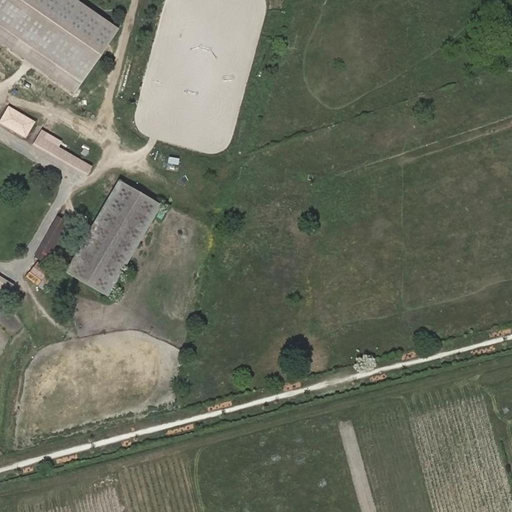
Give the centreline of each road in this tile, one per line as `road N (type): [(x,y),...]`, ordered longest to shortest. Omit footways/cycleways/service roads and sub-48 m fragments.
road 1 (track): [(511,363),(0,494)]
road 2 (track): [(69,182),(90,179),(111,152),(110,97),(134,0)]
